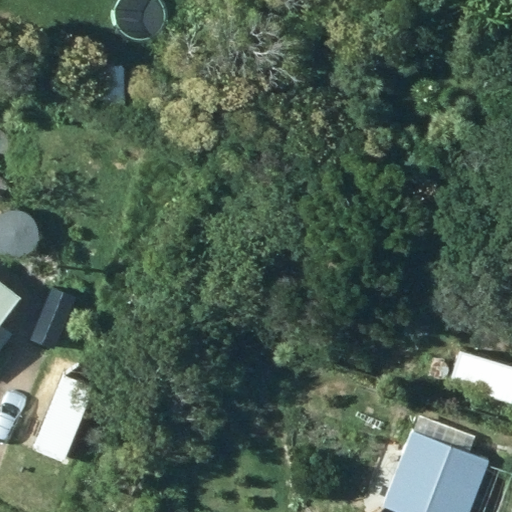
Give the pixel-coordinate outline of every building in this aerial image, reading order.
[(125,108),(124,68),(85,72),(88,110),(125,108)] [(0,328),(20,303),(0,287),(0,328)] [(511,405),(511,369),(460,355),(451,389),(511,406),(511,405)] [(413,431),(382,511),(470,511),(490,461),(413,431)] [(82,449),(30,434),(18,476),(70,491),(82,449)]
